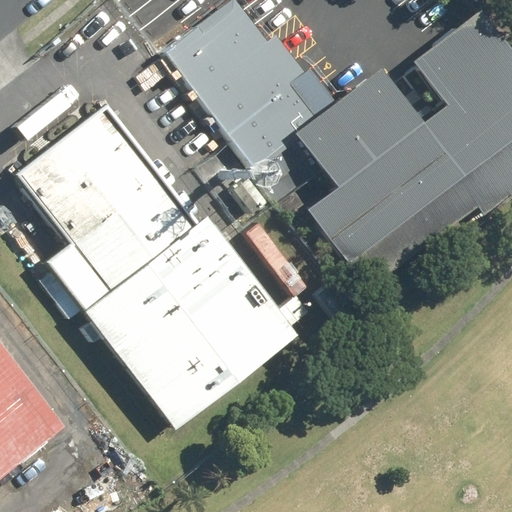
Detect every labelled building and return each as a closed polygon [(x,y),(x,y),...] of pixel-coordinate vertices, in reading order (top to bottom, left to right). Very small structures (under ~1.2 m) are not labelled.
[(289,209),(357,296),(511,175),(511,53),(473,4),(398,62),(439,115),(405,142),(363,88),(322,120),(227,0),(157,55),(262,189),(297,162),(317,187),(289,209)] [(283,328),(100,99),(13,167),(67,235),(41,256),(170,418),(283,328)] [(258,202),(238,178),(219,193),(239,218),(258,202)] [(0,456),(51,416),(0,352),(0,456)] [(155,490),(144,471),(121,484),(132,504),(155,490)] [(66,511),(117,511),(122,509),(109,485),(65,509),(66,511)]
